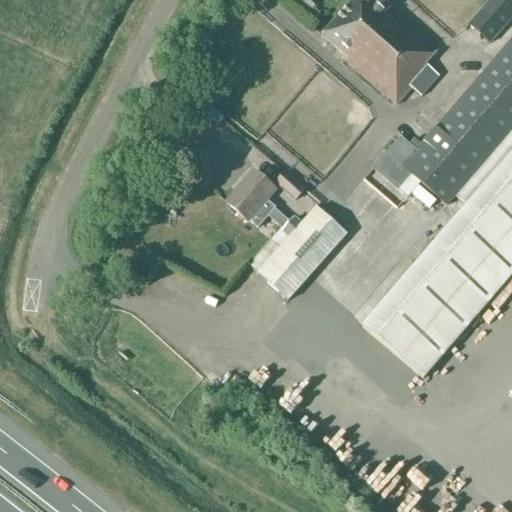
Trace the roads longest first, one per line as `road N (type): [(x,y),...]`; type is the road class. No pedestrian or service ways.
road 1 (unclassified): [(47,242),(166,0)]
road 2 (unknown): [(0,217),(102,0)]
